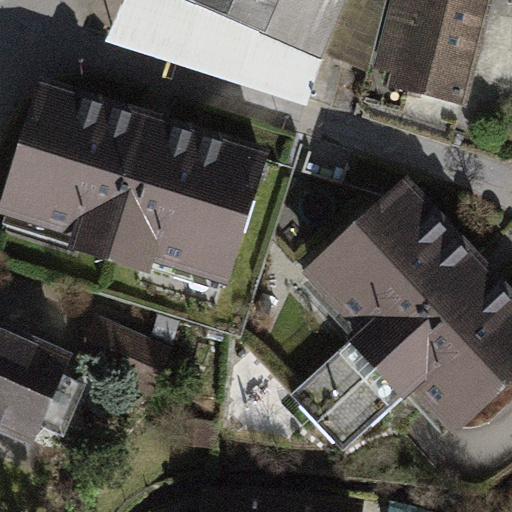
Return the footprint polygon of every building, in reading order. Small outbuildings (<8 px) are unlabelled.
[(382,0),(115,0),(100,33),(305,100),(320,56),(365,70),(382,0)] [(488,0),(388,0),(373,65),(381,67),(379,83),(462,105),(488,0)] [(264,147),(39,76),(0,193),(0,209),(68,231),(64,245),(148,269),(153,254),(225,276),(264,147)] [(511,370),(511,289),(404,171),(297,270),(354,331),(295,390),(339,443),(406,387),(444,428),(511,370)] [(168,353),(97,322),(81,358),(114,372),(116,367),(154,384),(168,353)] [(66,353),(0,325),(0,427),(26,439),(66,353)] [(352,511),(353,502),(198,488),(196,511),(352,511)]
